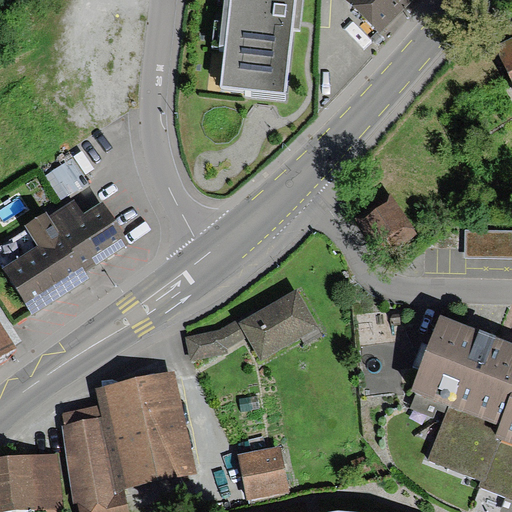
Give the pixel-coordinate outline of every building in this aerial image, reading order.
[(294,0),(229,0),(218,95),(282,103),(294,0)] [(410,0),(358,0),(351,8),(380,34),(410,0)] [(511,40),(487,52),(511,109),(511,40)] [(393,194),(358,218),(383,254),(418,230),(393,194)] [(0,246),(0,264),(32,315),(89,278),(85,272),(127,245),(102,205),(84,216),(74,201),(50,216),(47,210),(24,224),(28,229),(0,246)] [(466,249),(466,259),(511,260),(511,232),(467,232),(466,249)] [(298,289),(240,322),(262,359),(300,336),(305,344),(324,333),(298,289)] [(511,511),(511,341),(442,315),(413,392),(420,394),(414,409),(433,416),(437,407),(449,412),(431,460),(486,481),(484,487),(510,496),(505,510),(511,511)] [(0,360),(19,349),(0,319),(0,360)] [(219,330),(186,338),(191,361),(228,353),(227,348),(246,337),(236,321),(219,330)] [(116,493),(125,490),(195,471),(173,371),(96,388),(100,405),(116,493)] [(80,502),(81,511),(129,511),(125,490),(116,493),(100,405),(62,412),(64,425),(62,425),(75,503),(80,502)] [(282,447),(239,455),(247,501),(290,493),(282,447)] [(0,455),(0,506),(1,507),(2,511),(14,510),(65,506),(60,452),(0,455)]
